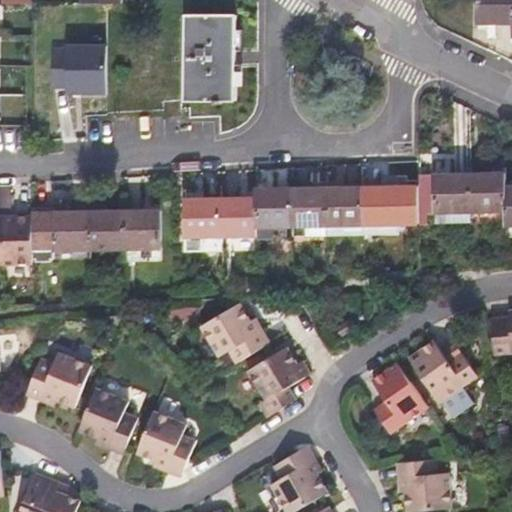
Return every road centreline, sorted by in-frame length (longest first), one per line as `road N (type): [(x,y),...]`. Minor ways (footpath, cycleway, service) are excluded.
road 1 (residential): [(321,417),(170,507),(0,433)]
road 2 (residential): [(511,286),(481,288),(357,361),(325,384),(321,417)]
road 3 (residential): [(281,145),(42,161)]
road 4 (residential): [(414,46),(397,123),(378,141),(281,145)]
road 5 (residential): [(281,145),(279,13),(287,0)]
